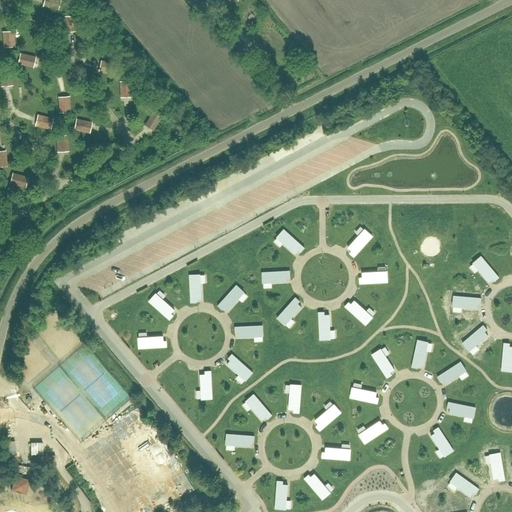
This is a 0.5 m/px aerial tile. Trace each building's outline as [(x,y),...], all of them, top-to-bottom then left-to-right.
[(43,0),(43,3),(42,6),(58,10),(59,0),(43,0)] [(65,32),(72,32),(76,31),(74,15),(64,16),(65,32)] [(13,30),(10,31),(2,31),(3,47),(14,47),(13,30)] [(33,68),(34,64),(35,57),(20,53),(17,64),(33,68)] [(99,64),(98,68),(98,71),(113,75),(116,64),(100,60),(99,64)] [(0,76),(1,86),(4,86),(12,85),(10,69),(0,70),(0,76)] [(120,97),(128,97),(131,96),(130,80),(119,81),(120,97)] [(69,96),(61,96),(58,97),(59,113),(70,112),(69,96)] [(141,123),(148,127),(151,129),(159,115),(149,109),(141,123)] [(37,115),(35,122),(34,125),(50,129),(52,118),(37,115)] [(89,133),(91,125),(91,122),(76,119),(73,129),(89,133)] [(57,151),(65,151),(68,151),(67,135),(56,135),(57,151)] [(25,187),(26,184),(28,177),(12,173),(10,184),(25,187)] [(284,229),(278,236),(285,243),(284,244),(295,254),(298,250),(300,252),(304,248),(284,229)] [(372,237),(365,230),(358,238),(357,237),(348,247),(351,251),(349,253),(354,257),(372,237)] [(481,257),(474,263),(481,271),(479,272),(489,282),(492,279),(494,281),(499,278),(481,257)] [(262,272),(263,281),(273,281),(273,282),(287,282),(287,277),(290,276),(290,270),(262,272)] [(387,282),(387,273),(376,273),(376,272),(362,273),(362,278),(359,278),(360,284),(387,282)] [(200,285),(199,285),(198,275),(189,276),(190,303),(196,303),(196,300),(201,299),(200,285)] [(237,300),(236,299),(243,291),(236,285),(217,305),(219,307),(222,309),(224,307),(228,310),(237,300)] [(164,300),(163,301),(155,295),(149,302),(169,320),(173,316),(171,314),(174,310),(164,300)] [(454,296),(453,305),(463,306),(463,307),(477,309),(478,304),(481,304),(481,298),(454,296)] [(277,317),(284,324),(291,316),(292,317),(301,307),(298,303),(300,301),(295,297),(277,317)] [(365,325),(371,318),(363,311),(364,310),(354,300),(350,304),(348,302),(344,306),(365,325)] [(320,340),(329,339),(329,329),(330,329),(329,314),(324,315),(324,312),(318,312),(320,340)] [(462,342),(468,350),(476,343),(477,345),(488,336),(485,332),(487,330),(483,325),(462,342)] [(252,337),(252,335),(262,335),(262,326),(235,327),(235,328),(235,332),(238,332),(238,337),(252,337)] [(148,337),(148,338),(138,339),(139,348),(166,347),(166,341),(163,341),(162,336),(148,337)] [(426,352),(424,352),(427,342),(417,340),(412,367),(417,368),(418,365),(423,366),(426,352)] [(502,370),(511,371),(511,361),(511,360),(511,346),(509,346),(509,343),(503,343),(502,370)] [(386,357),(385,358),(380,349),(372,354),(387,377),(392,374),(390,372),(394,369),(386,357)] [(237,373),(238,372),(246,379),(252,372),(231,354),(228,358),(230,360),(227,364),(237,373)] [(458,377),(457,376),(465,370),(460,362),(437,377),(440,382),(443,380),(445,384),(458,377)] [(201,388),(202,388),(203,399),(212,398),(211,371),(205,371),(205,374),(200,374),(201,388)] [(301,385),(291,385),(291,395),(289,395),(288,409),(293,409),(293,412),(299,413),(301,385)] [(362,389),(362,391),(352,389),(350,398),(377,404),(378,398),(375,397),(376,392),(362,389)] [(254,395),(247,401),(253,409),(252,410),(261,421),(265,417),(267,420),(272,416),(254,395)] [(463,416),(463,414),(473,416),(475,407),(448,402),(447,407),(450,408),(449,413),(463,416)] [(341,413),(334,406),(327,412),(326,411),(315,421),(318,424),(316,426),(320,431),(341,413)] [(368,429),(369,430),(360,436),(365,444),(388,428),(385,423),(382,425),(380,421),(368,429)] [(439,447),(440,447),(445,455),(453,450),(438,427),(433,430),(435,433),(431,436),(439,447)] [(226,434),(225,444),(236,444),(236,446),(250,447),(250,442),(253,442),(254,436),(226,434)] [(152,438),(143,441),(145,447),(154,444),(152,438)] [(158,446),(150,452),(154,458),(162,451),(158,446)] [(349,460),(350,451),(340,450),(340,449),(326,447),(325,452),(322,452),(322,458),(349,460)] [(90,452),(92,458),(103,455),(101,448),(90,452)] [(500,452),(491,454),(493,464),(491,464),(494,478),(499,477),(499,480),(505,479),(500,452)] [(120,457),(111,463),(118,473),(127,468),(120,457)] [(19,466),(17,473),(28,475),(30,468),(19,466)] [(456,473),(451,481),(459,487),(458,488),(470,496),(473,492),(475,494),(479,489),(456,473)] [(322,499),(329,493),(322,486),(323,485),(314,474),(310,477),(308,475),(304,479),(322,499)] [(30,480),(15,476),(11,491),(26,495),(30,480)] [(275,509),(284,509),(285,499),(286,499),(287,485),(282,485),(282,482),(277,481),(275,509)] [(130,491),(134,494),(141,486),(137,483),(130,491)] [(167,490),(170,495),(178,491),(175,485),(167,490)] [(188,500),(199,491),(195,487),(185,495),(188,500)]
